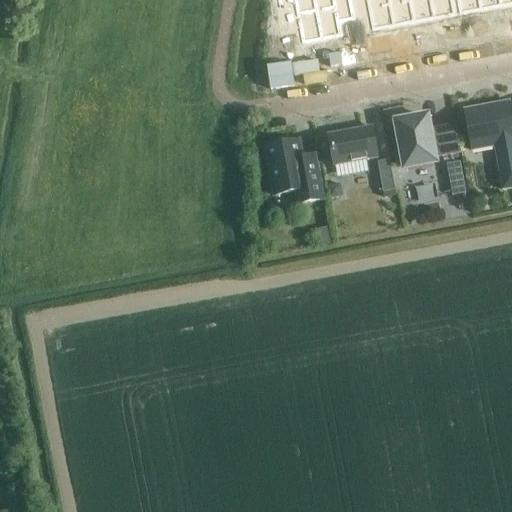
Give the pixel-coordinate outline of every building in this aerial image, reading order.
[(303,0),(282,0),(289,32),(304,29),(307,43),(326,40),(345,36),(343,22),(358,19),(354,0),(334,0),(335,5),(320,8),(305,10),(303,0)] [(394,0),(372,0),(378,30),(399,26),(394,0)] [(415,0),(394,0),(399,26),(419,22),(415,0)] [(435,0),(415,0),(419,22),(439,18),(435,0)] [(457,0),(435,0),(439,18),(460,15),(457,0)] [(484,0),(463,0),(466,14),(487,10),(484,0)] [(505,0),(484,0),(487,10),(507,6),(505,0)] [(511,117),(509,103),(464,111),(472,152),(495,148),(503,191),(511,189),(511,117)] [(396,124),(399,137),(405,169),(435,163),(435,159),(461,155),(455,125),(435,129),(436,131),(429,132),(427,118),(396,124)] [(334,168),(378,160),(372,128),(328,137),(334,168)] [(299,142),(265,148),(275,197),(295,194),(297,206),(324,201),(315,156),(302,159),(299,142)] [(383,193),(395,191),(389,161),(377,163),(383,193)] [(459,164),(450,166),(453,182),(462,180),(459,164)] [(339,186),(328,188),(330,199),(341,197),(339,186)] [(384,200),(396,197),(395,191),(383,193),(384,200)] [(328,228),(317,230),(320,245),(331,243),(328,228)]
